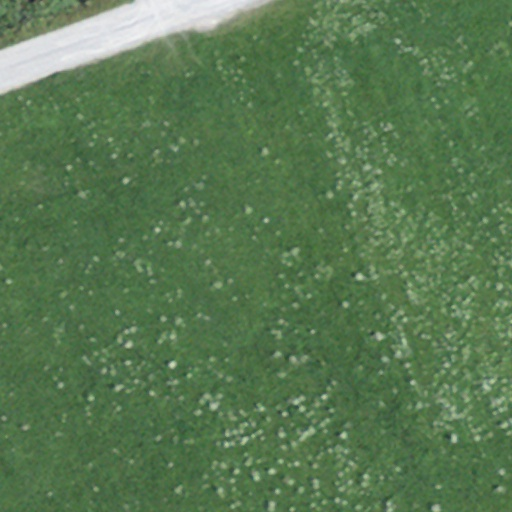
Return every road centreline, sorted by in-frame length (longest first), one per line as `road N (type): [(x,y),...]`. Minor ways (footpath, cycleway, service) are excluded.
road 1 (track): [(268,0),(263,67),(410,511)]
road 2 (track): [(171,0),(0,63)]
